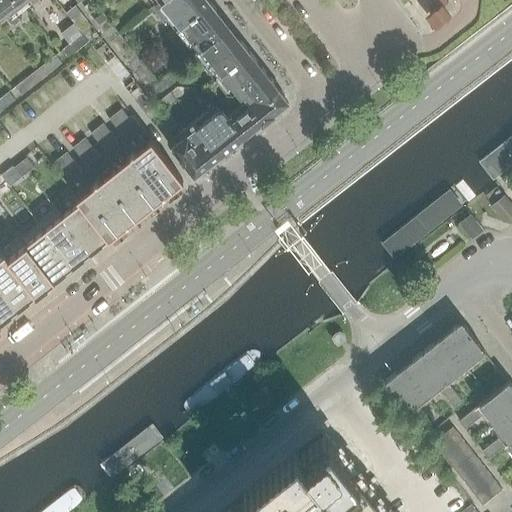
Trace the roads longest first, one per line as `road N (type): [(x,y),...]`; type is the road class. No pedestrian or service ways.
road 1 (residential): [(175,511),(464,283)]
road 2 (residential): [(241,170),(0,359)]
road 3 (residential): [(241,170),(363,69)]
